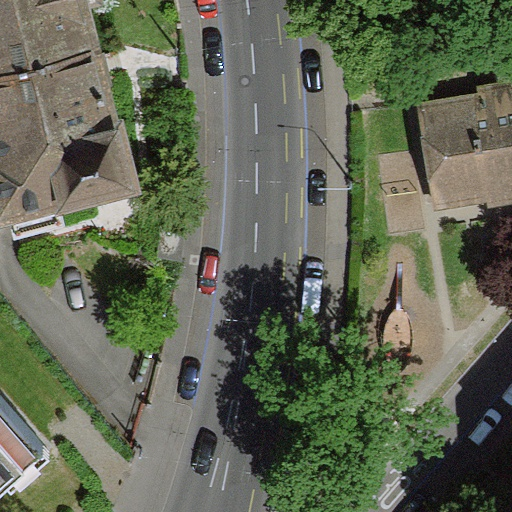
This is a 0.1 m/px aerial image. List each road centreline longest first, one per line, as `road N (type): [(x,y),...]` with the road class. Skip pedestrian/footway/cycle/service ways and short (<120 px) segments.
road 1 (tertiary): [(222,511),(252,397),(266,258),(258,0)]
road 2 (residential): [(373,511),(511,355)]
